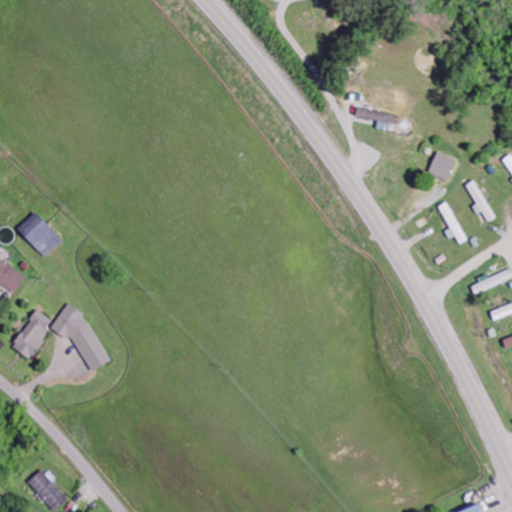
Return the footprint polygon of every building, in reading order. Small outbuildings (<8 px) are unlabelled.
[(400,115),(357,111),(357,119),(378,121),(378,130),(390,131),(391,125),(399,126),(400,115)] [(457,161),(438,153),(429,174),(448,182),(457,161)] [(489,223),(497,219),(476,181),(466,187),(481,214),(483,212),(489,223)] [(18,231),(46,259),(63,243),(36,214),(18,231)] [(26,277),(0,260),(0,286),(15,296),(26,277)] [(511,281),(511,276),(510,271),(472,287),(476,296),(511,281)] [(511,305),(492,313),(496,322),(511,315),(511,305)] [(52,322),(62,342),(72,336),(92,373),(110,363),(79,307),(52,322)] [(30,360),(56,324),(39,311),(12,348),(30,360)] [(55,511),(57,511),(70,500),(42,471),(28,484),(55,511)]
